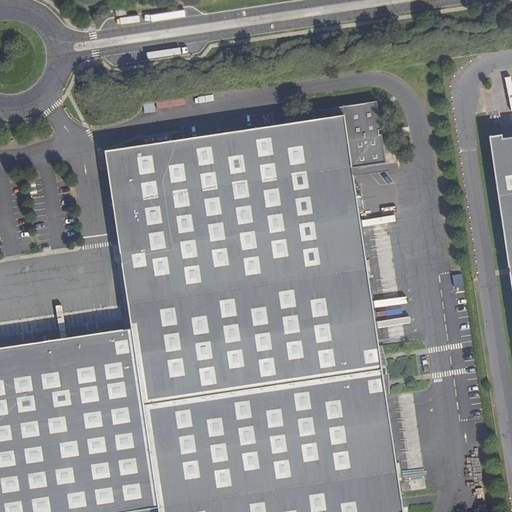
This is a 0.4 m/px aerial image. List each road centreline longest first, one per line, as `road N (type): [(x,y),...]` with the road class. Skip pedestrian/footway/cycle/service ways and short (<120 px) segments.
road 1 (unclassified): [(75,138),(93,141),(154,116),(370,78),(406,96),(418,123),(460,454),(442,511)]
road 2 (unclassified): [(511,62),(477,73),(464,109),(511,452)]
road 3 (unclassified): [(58,63),(454,0)]
road 4 (unclassified): [(330,0),(55,40)]
road 5 (unclassified): [(0,293),(103,276),(75,138)]
